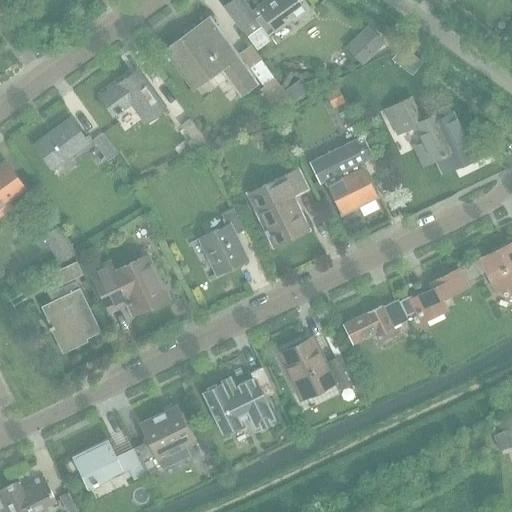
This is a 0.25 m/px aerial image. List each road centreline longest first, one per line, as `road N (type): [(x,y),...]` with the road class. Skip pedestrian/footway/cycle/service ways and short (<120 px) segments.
road 1 (residential): [(0,432),(18,431),(478,209),(511,178)]
road 2 (residential): [(154,0),(0,112)]
road 3 (residential): [(511,88),(392,0)]
